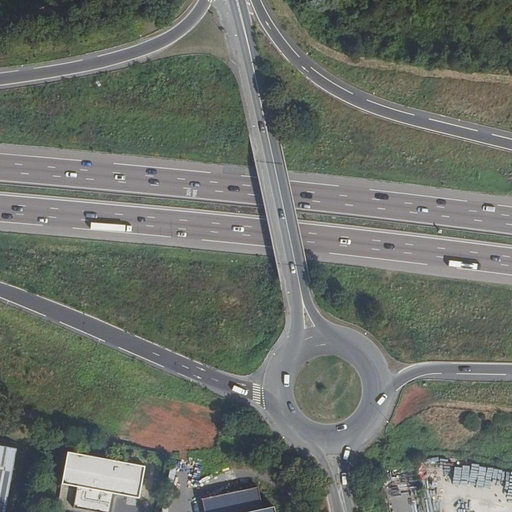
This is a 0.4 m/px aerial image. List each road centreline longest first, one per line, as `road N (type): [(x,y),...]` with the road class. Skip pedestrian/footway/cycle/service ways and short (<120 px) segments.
road 1 (motorway): [(511,222),(0,168)]
road 2 (motorway): [(0,209),(511,261)]
road 3 (motorway): [(511,139),(374,105),(311,74),(257,0)]
road 4 (motorway): [(0,289),(275,407)]
road 5 (motorway): [(203,0),(158,43),(0,78)]
road 6 (primary): [(230,0),(271,156)]
road 7 (primary): [(271,156),(240,0)]
road 8 (motorway): [(381,403),(409,372),(511,370)]
road 9 (primary): [(299,290),(271,156)]
